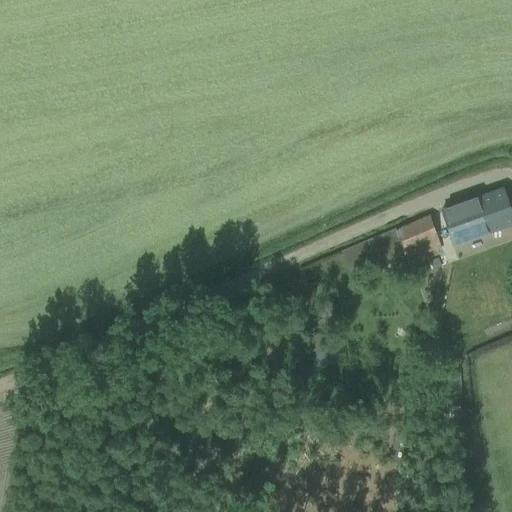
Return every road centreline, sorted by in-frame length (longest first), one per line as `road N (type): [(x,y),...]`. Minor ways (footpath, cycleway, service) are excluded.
road 1 (track): [(0,386),(298,254)]
road 2 (residential): [(511,177),(480,180),(298,254)]
